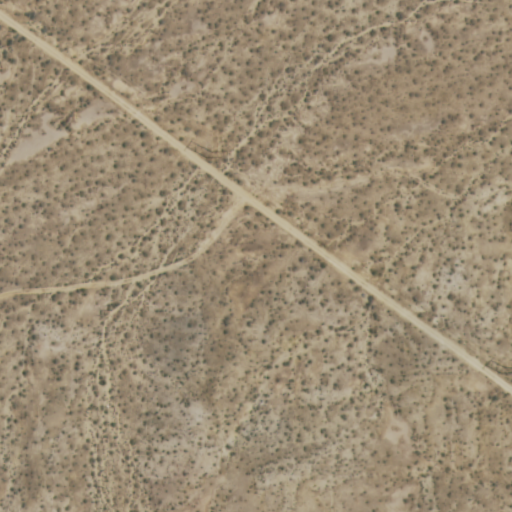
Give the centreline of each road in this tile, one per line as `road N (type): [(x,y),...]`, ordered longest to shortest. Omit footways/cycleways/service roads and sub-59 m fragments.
road 1 (track): [(511,392),(243,196)]
road 2 (track): [(243,196),(0,18)]
